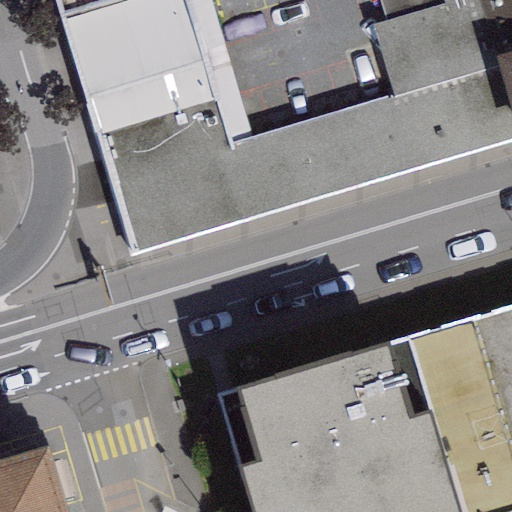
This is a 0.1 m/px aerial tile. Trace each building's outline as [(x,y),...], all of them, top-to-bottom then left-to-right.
[(136,0),(55,0),(62,22),(136,0)] [(217,105),(185,0),(136,0),(62,22),(96,140),(217,105)] [(217,105),(96,140),(130,257),(511,145),(511,118),(494,58),(477,0),(378,0),(385,21),(370,25),(392,99),(229,147),(217,105)] [(511,0),(477,0),(494,58),(511,52),(511,0)] [(511,52),(494,58),(511,118),(511,52)] [(511,511),(511,315),(410,346),(459,511),(511,511)] [(459,511),(410,346),(216,403),(248,511),(459,511)] [(0,511),(62,511),(46,459),(0,472),(0,511)]
